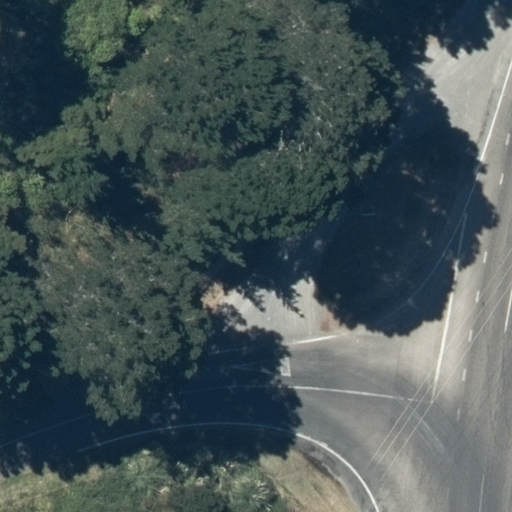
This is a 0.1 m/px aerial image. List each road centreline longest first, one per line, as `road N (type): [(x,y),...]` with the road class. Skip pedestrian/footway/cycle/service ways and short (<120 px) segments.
road 1 (unclassified): [(491,404),(211,381),(0,447)]
road 2 (trunk): [(491,404),(511,281)]
